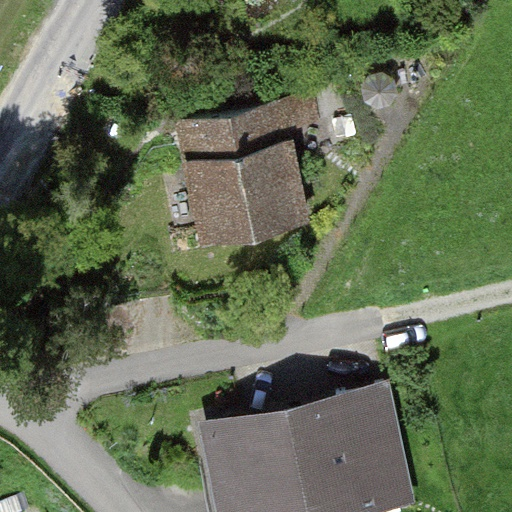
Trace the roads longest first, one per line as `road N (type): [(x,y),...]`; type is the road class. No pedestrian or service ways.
road 1 (residential): [(385,324),(3,405)]
road 2 (tertiary): [(0,171),(98,0)]
road 3 (residential): [(111,511),(3,405)]
road 4 (track): [(511,297),(385,324)]
